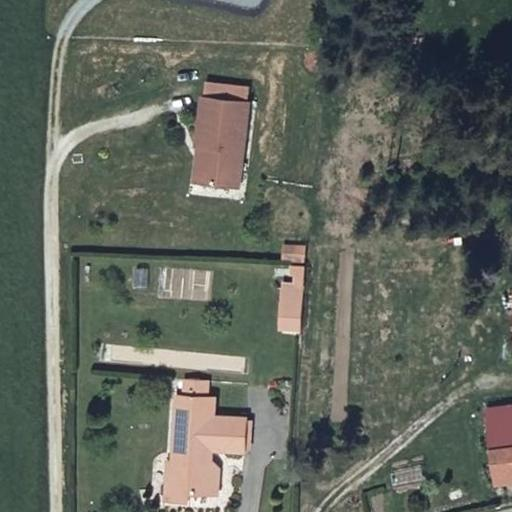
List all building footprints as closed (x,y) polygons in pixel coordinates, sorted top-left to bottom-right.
[(250,84),(202,82),(200,131),(203,131),(208,131),(206,169),(243,170),(250,84)] [(311,229),(293,229),(294,242),(310,242),(311,229)] [(290,273),(287,314),(308,315),(311,275),(290,273)] [(195,483),(222,485),(225,456),(222,452),(223,440),(248,441),(249,409),(218,407),(220,388),(211,387),(212,370),(191,369),(189,385),(181,385),(178,453),(190,454),(188,482),(195,483)] [(511,401),(488,406),(489,419),(511,416),(511,401)] [(511,416),(489,419),(492,441),(511,438),(511,416)] [(511,438),(492,441),(497,479),(511,476),(511,438)] [(194,492),(195,483),(188,482),(190,454),(178,453),(171,453),(171,490),(194,492)]
